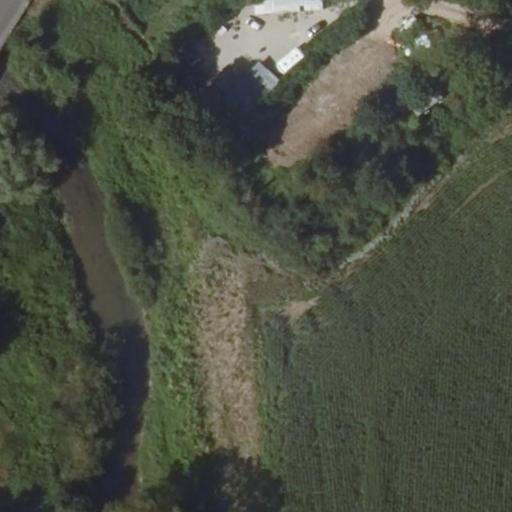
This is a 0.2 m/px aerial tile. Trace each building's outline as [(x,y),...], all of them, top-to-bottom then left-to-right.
[(155,13),(144,0),(132,0),(128,4),(143,22),(155,13)] [(167,2),(165,0),(145,0),(155,12),(167,2)] [(318,0),(252,0),(253,13),(319,10),(318,0)] [(281,72),(303,54),(294,44),(273,61),(281,72)] [(279,81),(258,60),(232,86),(253,107),(279,81)]
